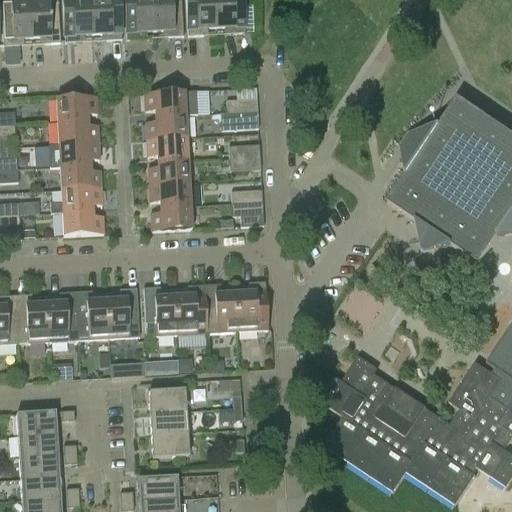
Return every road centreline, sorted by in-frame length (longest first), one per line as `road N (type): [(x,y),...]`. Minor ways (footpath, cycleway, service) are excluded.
road 1 (residential): [(0,81),(254,67),(272,82),(278,252)]
road 2 (residential): [(278,252),(0,266)]
road 3 (residential): [(294,511),(278,252)]
road 4 (residential): [(0,404),(96,398),(99,496)]
